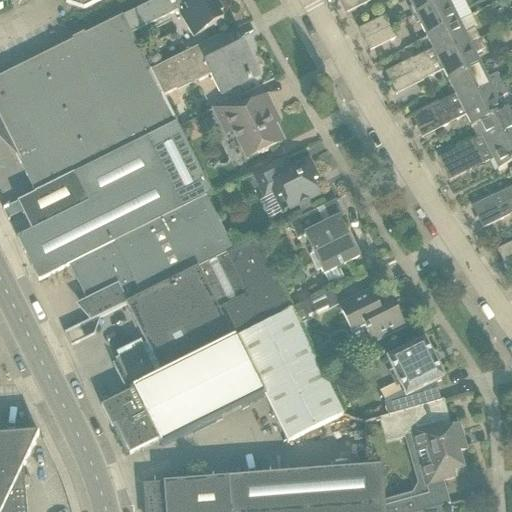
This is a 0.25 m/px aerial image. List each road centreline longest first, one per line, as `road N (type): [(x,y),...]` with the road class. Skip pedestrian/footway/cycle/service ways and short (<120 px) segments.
road 1 (residential): [(511,322),(371,108),(311,0)]
road 2 (tertiary): [(104,511),(0,288)]
